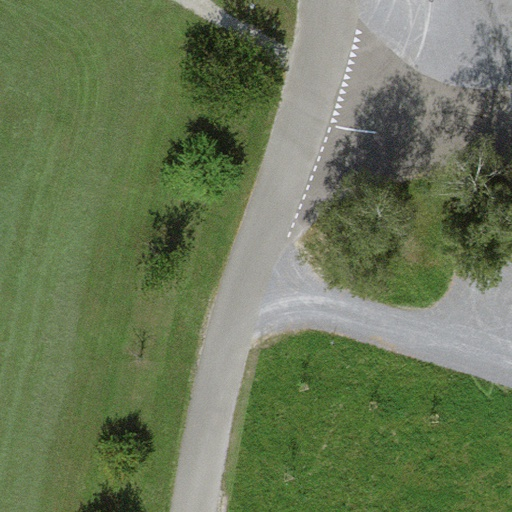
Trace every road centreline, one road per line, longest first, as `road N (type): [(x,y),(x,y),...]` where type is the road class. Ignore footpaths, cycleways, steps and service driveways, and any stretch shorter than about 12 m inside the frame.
road 1 (unclassified): [(197,511),(215,369),(317,76),(329,0)]
road 2 (track): [(247,283),(511,364)]
road 3 (track): [(197,0),(317,76)]
